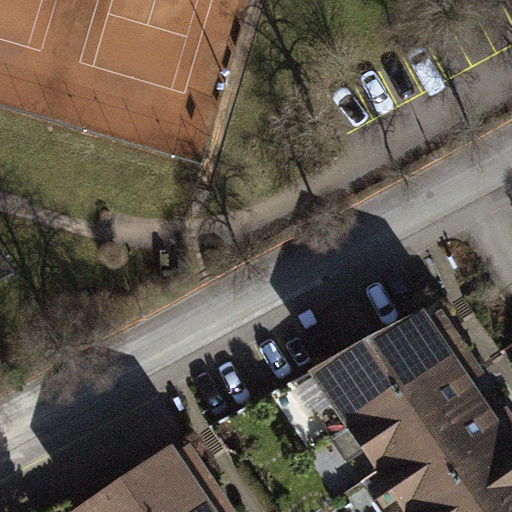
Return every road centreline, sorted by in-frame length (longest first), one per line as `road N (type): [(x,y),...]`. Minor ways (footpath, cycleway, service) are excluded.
road 1 (residential): [(511,154),(0,423)]
road 2 (unknown): [(398,213),(511,379)]
